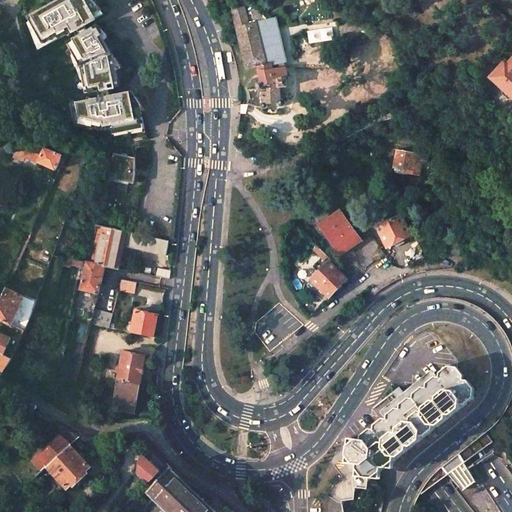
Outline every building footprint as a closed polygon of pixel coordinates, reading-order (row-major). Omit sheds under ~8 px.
[(59,0),(28,17),(42,43),(57,35),(62,37),(75,31),(78,37),(67,43),(74,55),(77,54),(78,54),(87,79),(83,80),(86,95),(99,92),(100,99),(82,102),(72,104),(72,108),(64,113),(65,114),(66,115),(67,117),(69,118),(72,121),(73,121),(75,122),(81,121),(81,124),(104,128),(110,130),(114,129),(144,123),(142,113),(141,109),(143,107),(142,105),(138,98),(135,96),(134,94),(132,91),(112,96),(110,91),(117,89),(117,88),(121,87),(118,72),(123,68),(121,64),(118,59),(116,56),(114,54),(112,55),(101,36),(105,33),(98,26),(88,32),(85,26),(95,20),(92,16),(102,12),(96,4),(91,0),(59,0)] [(250,0),(236,0),(231,2),(247,68),(258,66),(262,83),(257,84),(259,90),(248,89),(250,97),(248,104),(265,109),(268,109),(269,104),(279,103),(279,105),(282,107),(285,106),(286,103),(285,100),(282,99),(281,87),(288,87),(287,80),(289,79),(274,19),(267,20),(250,0)] [(310,30),(311,42),(335,41),(334,29),(310,30)] [(511,60),(508,65),(505,63),(492,78),(502,87),(503,94),(508,100),(511,99),(511,60)] [(31,145),(26,156),(56,170),(63,156),(51,151),(45,148),(31,145)] [(428,155),(397,150),(393,171),(420,175),(421,167),(429,169),(430,165),(427,164),(428,155)] [(115,182),(129,185),(129,183),(132,171),(134,158),(124,156),(121,155),(114,154),(110,173),(117,175),(115,182)] [(389,189),(384,192),(388,200),(393,197),(389,189)] [(335,196),(330,200),(335,208),(337,210),(342,206),(335,196)] [(459,210),(451,213),(453,219),(462,216),(459,210)] [(339,211),(319,226),(339,254),(360,239),(339,211)] [(401,214),(377,227),(387,246),(395,242),(397,246),(404,242),(402,239),(411,234),(401,214)] [(100,226),(92,264),(105,267),(118,270),(123,246),(129,248),(130,246),(166,255),(169,241),(132,233),(100,226)] [(463,240),(448,237),(444,252),(450,253),(459,256),(463,240)] [(322,267),(310,280),(329,298),(335,291),(341,286),(347,279),(328,261),(330,259),(314,244),(312,250),(326,264),(322,267)] [(83,280),(81,291),(98,294),(105,267),(92,264),(69,259),(67,268),(70,269),(71,266),(77,267),(77,266),(83,267),(80,280),(83,280)] [(155,276),(169,279),(170,271),(158,268),(158,270),(156,270),(155,276)] [(121,279),(119,290),(134,293),(136,282),(121,279)] [(6,289),(0,303),(0,318),(12,325),(25,297),(6,289)] [(94,309),(90,326),(108,329),(110,321),(112,314),(94,309)] [(135,311),(131,333),(154,337),(157,315),(135,311)] [(12,338),(0,333),(0,353),(4,356),(12,338)] [(121,361),(112,410),(134,414),(146,356),(123,351),(121,361)] [(0,374),(0,375),(11,359),(4,356),(0,353),(0,374)] [(356,439),(348,446),(347,455),(364,476),(368,477),(373,478),(473,398),(474,388),(457,367),(448,366),(438,374),(439,377),(435,376),(428,382),(427,383),(426,387),(422,387),(413,393),(413,398),(409,397),(408,398),(399,387),(393,392),(401,403),(400,404),(400,408),(395,408),(387,415),(387,419),(382,418),(378,422),(374,425),(373,429),(369,429),(364,432),(361,435),(360,440),(356,439)] [(47,466),(70,445),(80,436),(67,430),(61,436),(40,454),(33,461),(43,470),(47,466)] [(91,467),(70,445),(47,466),(67,489),(76,481),(79,485),(86,479),(82,475),(91,467)] [(164,475),(160,471),(142,454),(137,453),(137,460),(141,460),(138,473),(149,482),(144,487),(149,491),(148,491),(170,511),(234,511),(229,506),(223,511),(199,511),(215,497),(211,495),(208,493),(194,486),(187,482),(186,483),(170,469),(164,475)] [(457,491),(472,481),(460,465),(446,475),(457,491)] [(246,492),(241,496),(247,503),(252,498),(246,492)] [(275,511),(266,499),(255,508),(257,511),(275,511)]
